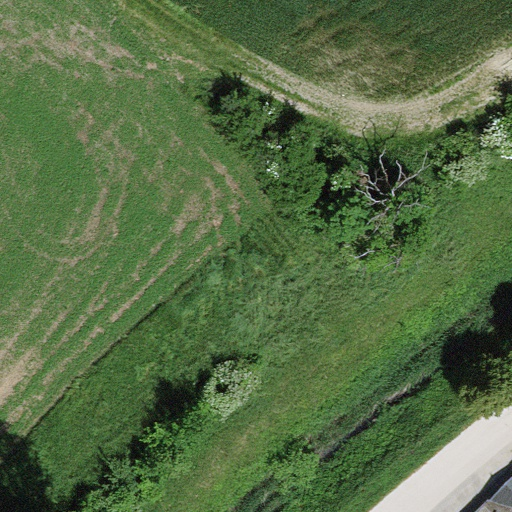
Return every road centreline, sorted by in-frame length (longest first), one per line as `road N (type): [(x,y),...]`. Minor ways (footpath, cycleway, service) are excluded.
road 1 (track): [(511,76),(432,122),(361,118),(146,0)]
road 2 (track): [(405,511),(511,414)]
